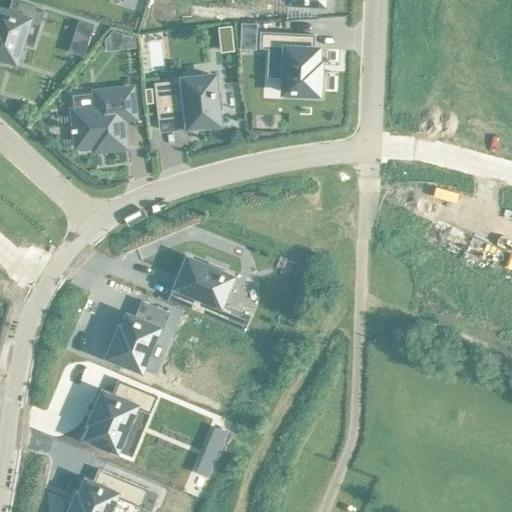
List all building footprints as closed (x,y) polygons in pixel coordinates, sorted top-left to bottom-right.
[(0,60),(3,62),(4,58),(14,61),(27,20),(39,23),(43,10),(12,0),(11,0),(7,12),(0,9),(0,60)] [(260,32),(260,48),(284,49),(282,92),(298,93),(298,97),(313,98),(314,94),(318,94),(318,91),(319,91),(319,90),(318,89),(318,78),(320,78),(320,77),(318,77),(319,63),(316,63),(317,49),(313,48),(313,35),(260,32)] [(182,81),(155,84),(159,120),(187,118),(187,126),(200,125),(218,124),(217,109),(221,109),(219,93),(215,93),(213,75),(182,79),(182,81)] [(74,128),(71,128),(71,132),(74,131),(76,146),(93,144),(94,150),(124,147),(121,118),(134,117),(131,88),(94,92),(96,108),(72,110),(74,128)] [(179,288),(173,302),(225,324),(242,331),(248,316),(231,309),(220,304),(231,277),(221,272),(223,269),(208,262),(206,266),(187,258),(180,275),(175,287),(179,288)] [(119,327),(115,336),(115,337),(107,356),(140,370),(157,329),(160,331),(168,312),(141,301),(134,318),(127,315),(123,326),(122,328),(119,327)] [(92,424),(85,438),(116,451),(134,407),(149,413),(156,396),(118,380),(111,395),(102,392),(94,410),(93,410),(92,412),(93,412),(91,419),(89,418),(89,420),(90,421),(89,423),(92,424)] [(85,480),(80,492),(79,494),(77,493),(72,504),(69,511),(107,511),(114,496),(150,511),(157,494),(98,469),(92,483),(90,482),(85,480)]
